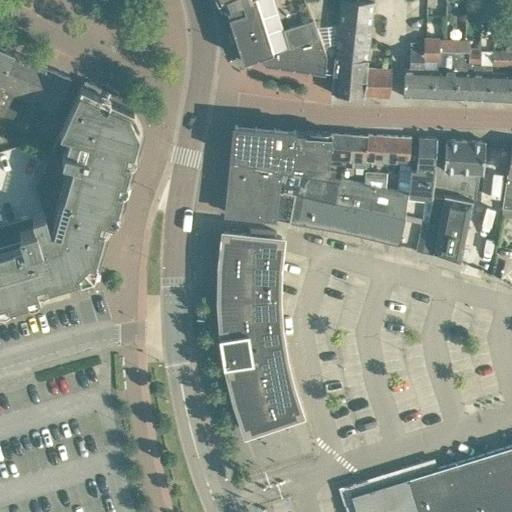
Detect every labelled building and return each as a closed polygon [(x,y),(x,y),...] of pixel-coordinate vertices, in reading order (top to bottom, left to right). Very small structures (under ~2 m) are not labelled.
[(237,0),(226,5),(240,46),(246,44),(250,56),(261,53),(263,61),(324,71),(325,54),(325,50),(307,0),(237,0)] [(373,0),(339,0),(334,54),(325,54),(324,71),(333,72),(331,92),(364,94),(366,66),(373,0)] [(440,36),(428,36),(423,35),(423,41),(411,40),(410,48),(409,48),(409,67),(404,67),(403,95),(432,97),(434,69),(423,69),(424,60),(438,60),(439,50),(440,36)] [(0,79),(13,51),(0,45),(0,79)] [(470,46),(469,50),(456,49),(456,46),(451,46),(451,50),(439,50),(438,60),(438,69),(434,69),(432,97),(473,98),(474,62),(480,62),(480,50),(472,50),(472,46),(470,46)] [(484,47),(474,46),(472,46),(472,50),(480,50),(480,62),(474,62),(473,98),(511,99),(511,71),(490,71),(490,63),(510,64),(511,47),(505,47),(505,50),(492,49),(492,51),(484,51),(484,47)] [(55,113),(63,96),(71,77),(13,51),(0,79),(0,121),(2,117),(16,123),(15,124),(28,130),(34,121),(40,106),(55,113)] [(390,95),(390,75),(391,68),(366,66),(364,94),(390,95)] [(0,306),(41,295),(38,287),(46,285),(48,284),(49,283),(50,282),(52,280),(52,279),(53,277),(54,275),(54,274),(54,272),(62,270),(65,280),(93,272),(108,217),(115,219),(142,124),(134,107),(81,83),(46,159),(16,144),(0,148),(0,306)] [(294,129),(235,124),(232,156),(281,165),(279,189),(359,208),(405,217),(408,197),(408,190),(340,177),(334,176),(335,169),(291,165),(292,160),(294,129)] [(331,158),(332,131),(294,129),(292,160),(330,162),(330,158),(331,158)] [(366,167),(368,134),(332,131),(331,158),(353,159),(353,166),(366,167)] [(388,161),(389,134),(368,133),(368,134),(366,167),(370,167),(370,160),(388,161)] [(411,149),(411,135),(389,134),(388,161),(410,163),(411,149)] [(435,170),(437,136),(419,136),(418,149),(411,149),(410,163),(408,190),(408,197),(425,198),(424,212),(422,222),(438,225),(444,194),(443,194),(443,197),(432,194),(435,170)] [(483,172),(485,140),(445,138),(443,170),(483,172)] [(511,142),(504,196),(502,208),(501,214),(511,215),(511,142)] [(356,221),(359,208),(279,189),(281,165),(232,156),(228,199),(226,212),(276,218),(289,221),(293,206),(356,221)] [(473,200),(444,194),(438,225),(436,233),(432,252),(461,262),(473,200)] [(432,252),(436,233),(438,225),(422,222),(421,229),(417,249),(432,252)] [(278,296),(278,281),(279,267),(282,236),(276,235),(276,230),(250,227),(249,232),(224,230),(220,263),(220,297),(222,333),(219,334),(224,364),(227,364),(236,398),(246,430),(270,422),(272,427),(297,418),(296,413),(302,411),(292,382),(285,354),(280,325),(278,296)] [(511,511),(511,443),(351,492),(356,511),(511,511)] [(45,460),(10,469),(14,483),(49,474),(45,460)] [(59,511),(54,493),(0,506),(0,511),(59,511)]
